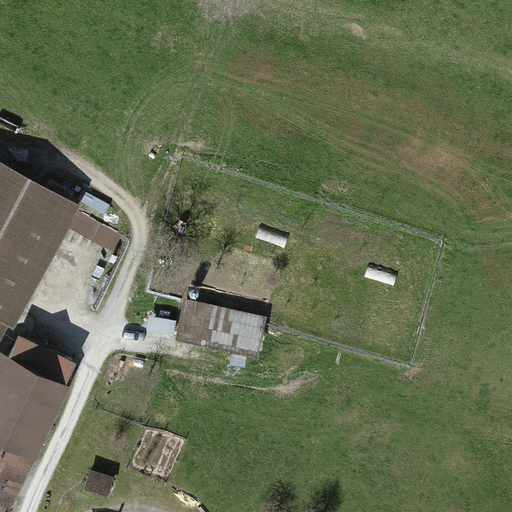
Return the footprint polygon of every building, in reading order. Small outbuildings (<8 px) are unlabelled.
[(0,340),(10,322),(16,325),(70,226),(78,211),(83,202),(0,156),(0,340)] [(123,236),(78,211),(70,226),(115,250),(123,236)] [(269,316),(186,298),(177,338),(261,356),(269,316)] [(175,335),(178,320),(150,315),(148,330),(175,335)] [(73,385),(68,382),(78,361),(20,333),(9,354),(0,349),(0,501),(8,505),(13,507),(73,385)] [(116,476),(91,468),(85,489),(110,496),(116,476)] [(0,511),(5,511),(8,505),(0,501),(0,511)]
